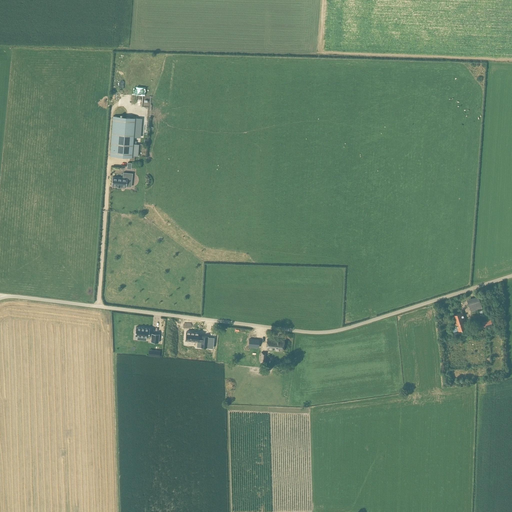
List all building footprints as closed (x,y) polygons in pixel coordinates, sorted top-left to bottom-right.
[(110,156),(132,158),(135,118),(113,116),(110,156)] [(112,176),(111,186),(117,186),(126,186),(131,186),(132,173),(123,172),(123,177),(112,176)] [(468,299),(471,312),(483,308),(479,296),(468,299)] [(456,325),(452,327),(454,332),(459,330),(459,331),(467,328),(464,321),(466,321),(463,312),(453,315),(456,325)] [(490,320),(481,322),(483,327),(483,328),(492,326),(492,324),(490,320)] [(142,336),(146,337),(149,337),(149,336),(152,337),(151,342),(158,343),(159,334),(152,333),(152,334),(149,334),(150,328),(136,327),(135,336),(137,336),(137,339),(142,340),(142,336)] [(186,331),(185,340),(197,341),(201,342),(200,347),(206,348),(207,337),(202,336),(201,337),(198,337),(199,333),(186,331)] [(249,347),(258,348),(259,339),(249,338),(249,347)] [(266,349),(283,350),(284,341),(267,339),(266,349)] [(199,355),(199,352),(188,350),(187,357),(201,359),(202,355),(199,355)]
